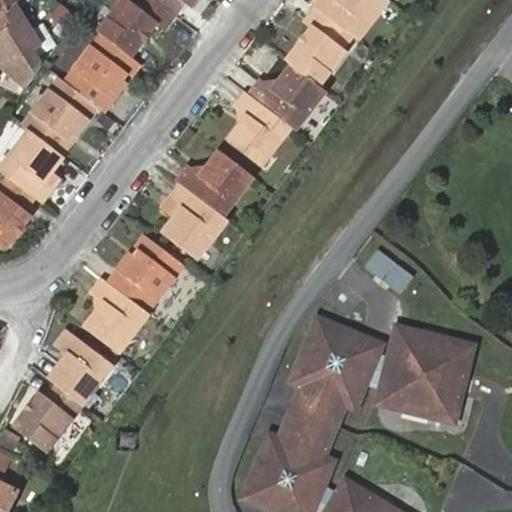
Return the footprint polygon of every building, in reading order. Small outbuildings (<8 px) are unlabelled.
[(0,0),(0,15),(15,7),(20,3),(18,0),(0,0)] [(166,28),(176,15),(157,0),(133,0),(131,4),(124,0),(118,0),(96,29),(99,32),(135,59),(161,26),(166,28)] [(194,0),(157,0),(176,15),(188,1),(192,4),(194,0)] [(378,0),(334,0),(333,2),(330,0),(316,0),(312,5),(316,8),(343,29),(357,40),(380,9),(374,5),(378,0)] [(380,9),(386,0),(378,0),(374,5),(380,9)] [(53,15),(74,27),(82,13),(61,1),(53,15)] [(15,7),(0,15),(0,61),(6,71),(24,85),(43,61),(34,54),(26,40),(33,36),(15,7)] [(343,29),(316,8),(304,25),(311,30),(287,64),(290,66),(319,88),(343,55),(332,46),(343,29)] [(45,64),(58,73),(63,77),(88,46),(71,32),(45,64)] [(88,46),(63,77),(99,104),(106,110),(126,84),(121,80),(126,74),(131,78),(141,65),(135,59),(99,32),(88,46)] [(41,50),(33,36),(26,40),(34,54),(41,50)] [(21,95),(33,105),(58,73),(45,64),(21,95)] [(259,84),(249,97),(288,128),(293,131),(315,104),(309,100),(319,88),(290,66),(271,92),(259,84)] [(34,129),(63,152),(72,139),(67,135),(71,129),(77,134),(99,104),(63,77),(58,73),(33,105),(23,119),(26,122),(34,128),(34,129)] [(121,80),(126,84),(131,78),(126,74),(121,80)] [(309,100),(315,104),(324,92),(319,88),(309,100)] [(288,128),(249,97),(245,94),(236,109),(247,117),(229,142),(254,161),(265,148),(271,152),(288,128)] [(26,122),(15,137),(24,143),(34,128),(26,122)] [(0,157),(0,162),(6,167),(37,192),(43,196),(52,183),(47,179),(66,153),(63,152),(34,129),(34,128),(24,143),(15,137),(0,157)] [(67,135),(72,139),(77,134),(71,129),(67,135)] [(265,148),(254,161),(261,165),(271,152),(265,148)] [(182,184),(185,187),(224,217),(248,188),(242,184),(249,173),(222,153),(203,178),(194,169),(182,184)] [(37,192),(6,167),(0,174),(0,236),(6,241),(32,208),(28,204),(37,192)] [(255,178),(249,173),(242,184),(248,188),(255,178)] [(224,217),(185,187),(176,199),(189,209),(181,218),(168,236),(191,253),(201,240),(208,245),(227,219),(224,217)] [(181,218),(189,209),(176,199),(169,208),(181,218)] [(125,253),(104,280),(146,312),(183,263),(142,231),(131,246),(137,251),(131,257),(125,253)] [(201,240),(191,253),(197,258),(208,245),(201,240)] [(131,246),(125,253),(131,257),(137,251),(131,246)] [(398,294),(411,276),(374,248),(361,266),(398,294)] [(146,312),(104,280),(100,278),(91,291),(104,301),(85,326),(113,347),(123,335),(130,340),(149,315),(146,312)] [(447,418),(466,346),(443,340),(442,345),(418,338),(419,334),(395,328),(387,358),(370,354),(374,344),(316,320),(291,380),(303,384),(278,442),(267,438),(242,498),(276,511),(389,511),(384,509),(382,511),(380,511),(361,498),(365,493),(344,479),(335,491),(318,478),(325,462),(314,458),(338,400),(349,404),(359,380),(380,385),(376,400),(400,406),(401,401),(425,407),(424,413),(447,418)] [(53,377),(58,383),(83,402),(113,364),(70,331),(59,344),(70,354),(53,377)] [(123,335),(113,347),(120,353),(130,340),(123,335)] [(83,402),(58,383),(50,393),(46,390),(20,423),(50,446),(83,402)] [(0,467),(8,470),(13,457),(0,452),(0,467)] [(0,511),(7,511),(19,487),(0,478),(0,511)]
